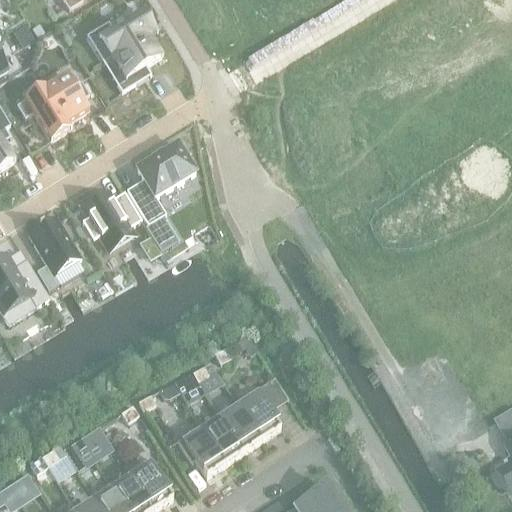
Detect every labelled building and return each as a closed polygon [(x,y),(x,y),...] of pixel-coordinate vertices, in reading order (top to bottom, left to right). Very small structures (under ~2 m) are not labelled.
[(59,0),(68,14),(82,6),(78,0),(59,0)] [(108,26),(95,34),(111,62),(153,37),(141,17),(113,35),(108,26)] [(31,33),(36,42),(44,37),(39,28),(31,33)] [(35,46),(25,29),(16,35),(25,51),(35,46)] [(153,37),(111,62),(124,83),(116,88),(121,97),(135,88),(130,80),(161,61),(149,41),(154,38),(153,37)] [(0,78),(9,74),(0,59),(0,78)] [(66,80),(44,93),(70,135),(71,134),(67,129),(88,117),(81,105),(89,100),(81,86),(73,92),(66,80)] [(44,93),(17,110),(25,123),(33,118),(50,146),(70,135),(44,93)] [(0,174),(14,166),(2,147),(10,142),(5,133),(10,130),(0,113),(0,174)] [(83,132),(73,138),(79,148),(89,142),(83,132)] [(143,185),(126,195),(148,230),(164,220),(166,219),(155,202),(195,178),(177,150),(162,159),(161,158),(151,164),(152,165),(137,175),(143,185)] [(89,222),(82,227),(90,241),(98,236),(109,254),(133,239),(129,233),(141,225),(124,197),(106,208),(102,201),(87,210),(89,212),(84,215),(89,222)] [(148,230),(145,231),(161,257),(179,245),(164,220),(148,230)] [(56,223),(29,240),(46,270),(36,276),(48,295),(59,288),(60,290),(84,275),(78,265),(81,263),(56,223)] [(150,241),(139,248),(150,266),(161,259),(150,241)] [(6,259),(0,262),(0,315),(3,319),(31,302),(37,311),(49,304),(26,267),(25,267),(28,272),(20,277),(18,273),(15,274),(6,259)] [(226,352),(214,358),(220,369),(232,362),(226,352)] [(204,371),(192,377),(198,388),(209,382),(204,371)] [(192,377),(180,384),(186,394),(198,388),(192,377)] [(180,398),(174,387),(159,395),(163,403),(168,404),(180,398)] [(259,392),(236,407),(261,446),(280,433),(269,417),(273,414),(259,392)] [(150,400),(138,407),(143,417),(155,410),(150,400)] [(236,407),(218,419),(243,458),(261,446),(236,407)] [(132,410),(121,418),(127,428),(138,420),(132,410)] [(218,419),(200,431),(225,469),(243,458),(218,419)] [(206,482),(225,469),(200,431),(177,446),(191,468),(195,465),(206,482)] [(92,437),(81,444),(87,454),(96,467),(114,455),(99,432),(92,437)] [(69,451),(63,455),(76,475),(78,479),(96,467),(87,454),(81,444),(69,451)] [(511,447),(505,452),(511,464),(505,469),(510,476),(503,480),(511,495),(511,447)] [(52,455),(41,462),(47,472),(59,465),(52,455)] [(36,479),(47,472),(41,462),(30,470),(36,479)] [(151,463),(128,478),(150,511),(159,511),(172,504),(161,487),(165,484),(151,463)] [(150,511),(128,478),(110,489),(124,511),(150,511)] [(20,484),(8,491),(14,501),(26,494),(20,484)] [(124,511),(110,489),(92,501),(99,511),(124,511)] [(0,503),(3,508),(14,501),(8,491),(0,496),(0,503)] [(294,511),(293,511),(339,511),(326,491),(294,511)] [(99,511),(92,501),(75,511),(99,511)]
